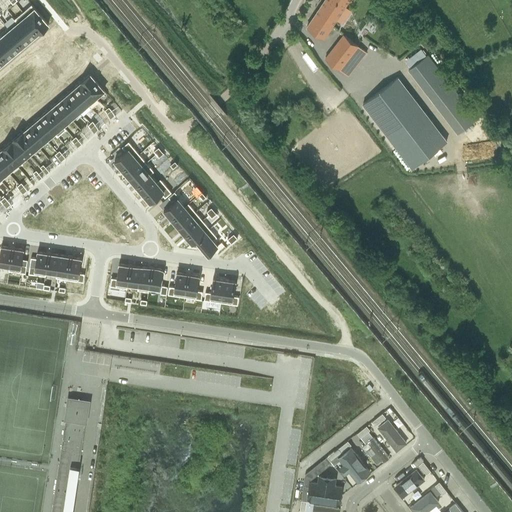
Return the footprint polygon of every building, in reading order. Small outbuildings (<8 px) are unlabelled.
[(324,0),(307,26),(315,32),(324,38),(336,20),(342,24),(351,10),(345,6),(348,0),(324,0)] [(31,4),(22,11),(39,31),(48,24),(31,4)] [(22,11),(14,19),(15,20),(16,20),(31,38),(39,31),(22,11)] [(15,20),(7,27),(23,45),(31,38),(16,20),(15,20)] [(7,27),(0,33),(0,35),(0,36),(1,36),(15,52),(23,45),(7,27)] [(344,34),(325,58),(340,70),(354,51),(362,58),(367,52),(344,34)] [(0,36),(0,51),(6,59),(15,52),(1,36),(0,36)] [(427,54),(408,69),(457,132),(476,118),(427,54)] [(90,74),(82,81),(95,98),(104,90),(90,74)] [(397,77),(363,104),(411,167),(446,141),(397,77)] [(82,81),(73,88),(87,105),(95,98),(82,81)] [(73,88),(65,95),(79,112),(87,105),(73,88)] [(65,95),(57,102),(71,119),(79,112),(65,95)] [(57,102),(49,109),(62,126),(63,125),(71,119),(57,102)] [(49,109),(40,116),(54,132),(54,133),(57,136),(66,129),(63,125),(62,126),(49,109)] [(40,116),(32,123),(46,139),(54,133),(54,132),(40,116)] [(32,123),(24,130),(38,146),(46,139),(32,123)] [(24,130),(15,138),(22,146),(18,149),(25,157),(29,154),(30,156),(40,148),(38,146),(24,130)] [(11,141),(2,149),(16,165),(25,157),(18,149),(22,146),(15,138),(11,141)] [(125,151),(114,160),(122,169),(139,154),(132,145),(128,141),(122,147),(125,151)] [(462,147),(463,153),(487,150),(486,144),(462,147)] [(2,149),(0,150),(0,162),(8,172),(8,171),(16,165),(2,149)] [(139,154),(122,169),(129,177),(146,162),(139,154)] [(0,162),(0,179),(1,181),(10,173),(8,171),(8,172),(0,162)] [(146,162),(129,177),(136,185),(149,174),(150,174),(153,171),(146,162)] [(43,164),(40,167),(46,174),(49,171),(43,164)] [(36,170),(33,173),(39,180),(42,177),(36,170)] [(149,174),(136,185),(143,194),(156,182),(150,174),(149,174)] [(156,182),(143,194),(150,202),(161,193),(165,197),(171,192),(167,188),(160,179),(156,182)] [(182,187),(175,192),(179,197),(186,192),(182,187)] [(177,198),(163,209),(171,218),(185,206),(184,206),(177,198)] [(185,206),(171,218),(178,226),(195,212),(188,203),(184,206),(185,206)] [(195,212),(178,226),(185,235),(202,220),(195,212)] [(202,220),(185,235),(192,243),(197,239),(209,228),(202,220)] [(209,228),(197,239),(209,253),(218,245),(213,240),(216,237),(209,228)] [(233,233),(227,239),(231,243),(237,238),(233,233)] [(1,246),(0,251),(0,264),(9,266),(12,248),(1,246)] [(9,266),(8,270),(20,272),(25,273),(26,265),(21,264),(23,250),(12,248),(9,266)] [(29,265),(28,273),(34,274),(45,276),(46,271),(48,253),(37,252),(35,266),(29,265)] [(48,253),(46,271),(56,273),(59,255),(48,253)] [(56,273),(55,277),(56,277),(66,279),(70,256),(59,255),(56,273)] [(70,256),(66,279),(78,281),(83,282),(84,273),(79,273),(81,258),(70,256)] [(111,277),(110,286),(115,286),(126,288),(127,288),(127,283),(130,265),(119,264),(116,278),(111,277)] [(130,265),(127,283),(138,285),(141,267),(130,265)] [(138,285),(137,289),(137,290),(148,291),(149,286),(151,269),(141,267),(138,285)] [(151,269),(149,286),(160,288),(161,279),(163,270),(151,269)] [(169,286),(168,294),(173,295),(184,297),(188,274),(176,272),(174,287),(169,286)] [(188,274),(184,297),(195,298),(201,299),(202,291),(197,290),(199,276),(188,274)] [(205,291),(204,299),(209,300),(221,302),(224,279),(213,278),(210,292),(205,291)] [(224,279),(221,302),(232,304),(237,304),(238,297),(233,296),(235,281),(224,279)] [(162,376),(164,362),(114,354),(110,381),(131,384),(133,372),(162,376)] [(71,511),(88,402),(68,399),(51,511),(71,511)] [(382,413),(373,421),(376,425),(385,418),(382,413)] [(387,419),(376,428),(396,452),(407,443),(387,419)] [(366,426),(362,429),(357,433),(360,437),(361,437),(365,433),(370,430),(366,426)] [(361,443),(375,461),(380,456),(383,460),(390,455),(373,434),(361,443)] [(341,452),(351,445),(347,441),(338,448),(341,452)] [(357,482),(372,472),(352,447),(338,458),(357,482)] [(430,471),(423,461),(418,465),(426,474),(430,471)] [(391,487),(402,500),(425,482),(414,468),(391,487)] [(340,502),(343,483),(334,482),(336,473),(317,471),(316,480),(310,479),(308,498),(340,502)] [(435,485),(430,489),(436,496),(441,493),(442,494),(446,491),(439,482),(435,485)] [(411,511),(429,511),(441,503),(430,489),(408,507),(411,511)] [(338,511),(340,504),(313,501),(311,511),(338,511)] [(462,511),(455,502),(449,507),(450,509),(452,511),(462,511)]
